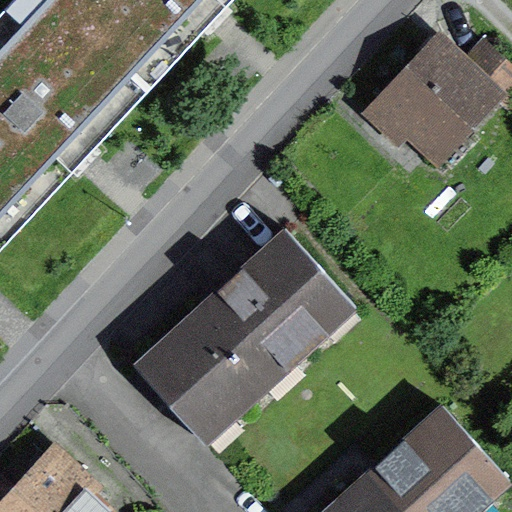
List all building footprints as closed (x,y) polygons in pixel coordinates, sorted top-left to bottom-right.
[(133,73),(54,0),(45,0),(0,49),(0,215),(55,156),(70,170),(83,157),(94,144),(79,130),(133,73)] [(54,0),(133,73),(187,15),(202,29),(214,16),(225,4),(221,0),(54,0)] [(508,108),(511,103),(511,68),(484,42),(464,64),(439,41),(372,113),(389,129),(397,119),(438,157),(495,96),(508,108)] [(206,441),(355,308),(286,231),(137,365),(206,441)] [(474,511),(510,480),(443,406),(325,511),(474,511)] [(105,511),(90,497),(100,486),(60,449),(20,491),(1,474),(0,474),(0,511),(105,511)]
